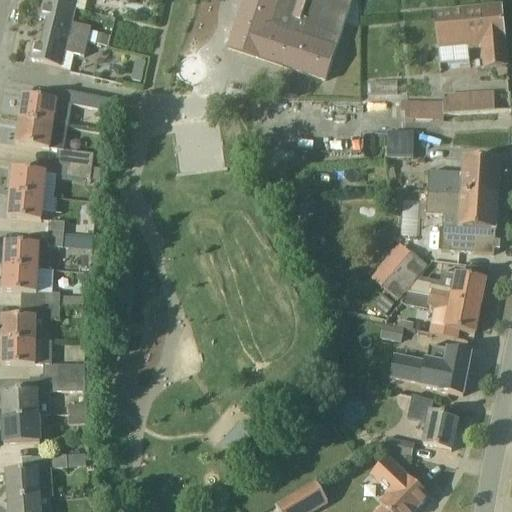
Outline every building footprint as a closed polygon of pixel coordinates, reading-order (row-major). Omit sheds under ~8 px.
[(94,0),(98,1),(98,0),(44,0),(44,3),(75,10),(77,0),(94,0)] [(244,0),(228,48),(326,81),(352,0),(244,0)] [(75,10),(44,3),(40,19),(48,21),(45,34),(88,44),(92,29),(72,25),(75,10)] [(508,68),(502,7),(435,14),(441,65),(471,62),(469,49),(487,47),(489,70),(508,68)] [(85,58),(88,44),(45,34),(42,46),(34,44),(30,61),(62,69),(65,54),(85,58)] [(110,38),(98,34),(95,46),(107,49),(110,38)] [(141,82),(144,70),(135,68),(132,80),(141,82)] [(299,84),(284,84),(283,97),(299,97),(299,84)] [(25,98),(21,122),(66,129),(69,129),(73,107),(107,114),(110,101),(69,93),(67,105),(59,103),(25,98)] [(445,117),(495,115),(494,96),(444,98),(445,117)] [(444,122),(444,104),(401,103),(401,110),(401,113),(406,113),(406,121),(444,122)] [(16,146),(57,153),(63,153),(66,129),(21,122),(16,146)] [(413,134),(387,133),(387,160),(413,160),(413,134)] [(94,155),(63,153),(57,153),(56,164),(57,164),(93,168),(94,155)] [(464,161),(463,176),(429,174),(428,194),(498,198),(500,164),(464,161)] [(92,180),(93,168),(57,164),(56,177),(92,180)] [(14,171),(11,195),(45,199),(48,174),(14,171)] [(287,177),(289,196),(304,195),(303,176),(287,177)] [(498,198),(428,194),(426,216),(443,217),(441,253),(494,257),(494,255),(494,250),(498,250),(499,242),(494,242),(495,233),(496,233),(498,198)] [(45,199),(11,195),(9,220),(43,223),(44,209),(45,199)] [(48,235),(64,236),(65,225),(49,223),(48,235)] [(64,236),(48,235),(47,249),(63,250),(64,236)] [(5,269),(38,271),(39,247),(6,244),(5,269)] [(399,303),(427,268),(399,247),(371,280),(399,303)] [(38,271),(5,269),(3,293),(24,295),(23,307),(61,308),(61,299),(61,296),(52,295),(37,295),(38,271)] [(417,284),(409,294),(481,307),(486,281),(456,275),(442,272),(439,288),(417,284)] [(90,283),(85,275),(77,280),(82,288),(90,283)] [(481,307),(409,294),(408,297),(406,308),(427,312),(443,315),(444,309),(450,310),(446,328),(476,334),(481,307)] [(383,298),(375,309),(385,318),(394,306),(383,298)] [(61,308),(84,309),(84,300),(61,299),(61,308)] [(3,319),(2,343),(37,344),(47,344),(47,331),(37,331),(37,321),(48,320),(61,321),(61,308),(23,307),(22,319),(3,319)] [(400,343),(403,331),(382,327),(380,340),(400,343)] [(2,367),(37,368),(37,344),(2,343),(2,367)] [(440,391),(463,396),(471,355),(429,346),(426,362),(394,356),(390,378),(422,384),(421,387),(440,391)] [(42,380),(85,379),(84,367),(42,367),(42,380)] [(85,379),(42,380),(42,391),(3,393),(4,419),(40,418),(50,418),(49,395),(85,395),(85,379)] [(451,452),(458,422),(448,420),(449,418),(433,414),(435,404),(414,396),(407,419),(428,423),(423,446),(451,452)] [(69,407),(69,417),(87,417),(87,407),(69,407)] [(70,427),(88,426),(87,417),(69,417),(70,427)] [(40,418),(4,419),(5,446),(41,444),(40,418)] [(243,423),(223,445),(236,457),(256,435),(243,423)] [(386,440),(383,453),(411,458),(414,446),(386,440)] [(9,501),(40,499),(51,498),(50,485),(39,486),(38,472),(69,470),(68,457),(24,460),(25,472),(7,474),(9,501)] [(379,511),(415,511),(428,500),(407,479),(386,459),(368,478),(388,498),(380,505),(383,508),(379,511)] [(275,508),(268,511),(317,511),(328,506),(314,484),(275,508)] [(41,511),(40,499),(9,501),(9,511),(41,511)]
